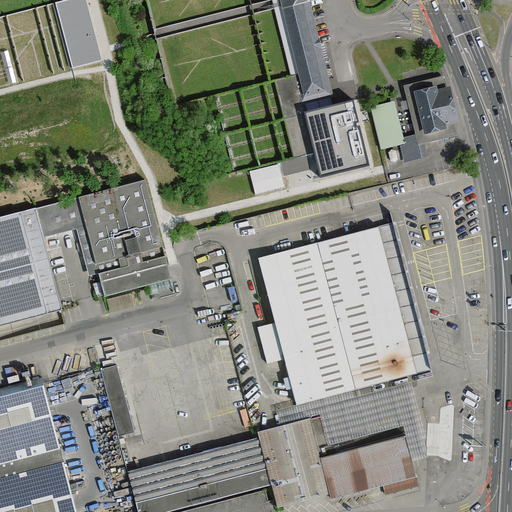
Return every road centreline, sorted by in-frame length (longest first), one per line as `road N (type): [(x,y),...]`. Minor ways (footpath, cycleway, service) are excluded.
road 1 (primary): [(486,138),(500,314),(494,473)]
road 2 (residential): [(188,305),(0,356)]
road 3 (primary): [(433,0),(486,138)]
road 4 (primary): [(486,138),(511,274)]
road 5 (primary): [(506,122),(457,0)]
